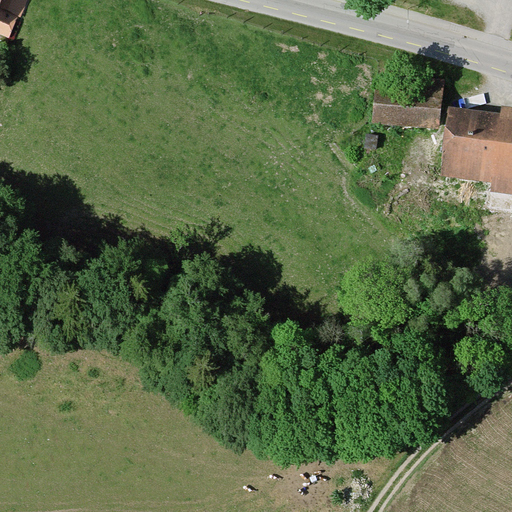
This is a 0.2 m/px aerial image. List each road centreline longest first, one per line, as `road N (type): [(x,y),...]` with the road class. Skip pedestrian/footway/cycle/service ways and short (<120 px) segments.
road 1 (unclassified): [(511,60),(282,0)]
road 2 (track): [(511,371),(441,425),(373,511)]
